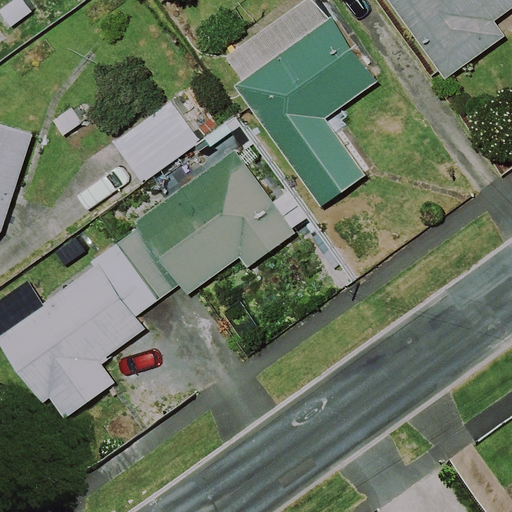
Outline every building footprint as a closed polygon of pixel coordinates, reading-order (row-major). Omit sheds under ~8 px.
[(330,0),(304,0),(237,48),(253,71),(245,77),(331,197),(376,166),(336,109),(389,72),(343,7),(338,11),(330,0)] [(511,0),(405,0),(454,70),(511,30),(511,0)] [(209,136),(180,95),(122,134),(151,176),(209,136)] [(90,116),(80,102),(61,115),(71,130),(90,116)] [(0,238),(13,222),(44,126),(0,111),(0,238)] [(305,226),(243,142),(144,214),(149,221),(127,237),(168,293),(190,277),(198,288),(249,251),(257,261),(305,226)] [(6,327),(53,395),(60,390),(74,410),(126,374),(111,353),(157,321),(148,307),(168,293),(127,237),(102,254),(105,259),(6,327)]
